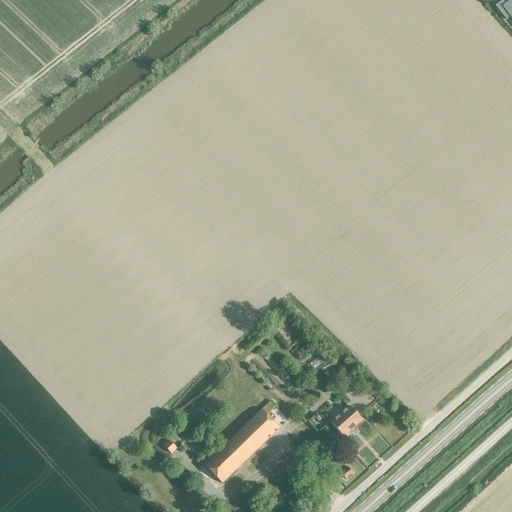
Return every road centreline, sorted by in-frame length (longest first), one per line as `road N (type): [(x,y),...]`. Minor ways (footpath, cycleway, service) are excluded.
road 1 (unclassified): [(336,511),(511,355)]
road 2 (secondary): [(366,511),(511,381)]
road 3 (unclassified): [(412,511),(511,423)]
